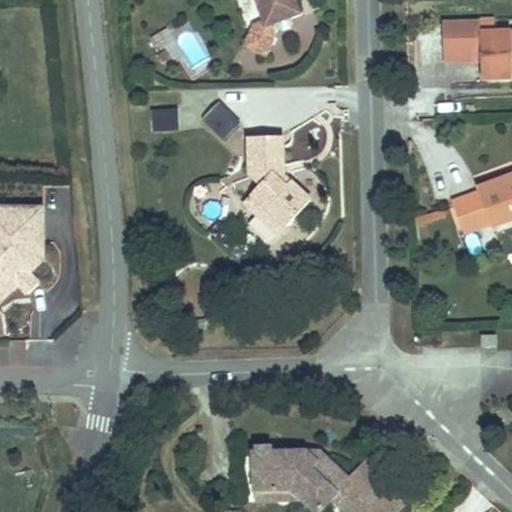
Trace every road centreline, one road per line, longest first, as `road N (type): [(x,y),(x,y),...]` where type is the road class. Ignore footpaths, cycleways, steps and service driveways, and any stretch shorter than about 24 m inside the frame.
road 1 (residential): [(103,378),(114,318),(108,159),(89,0)]
road 2 (residential): [(378,369),(385,0)]
road 3 (residential): [(378,369),(103,378)]
road 4 (residential): [(511,491),(378,369)]
road 5 (residential): [(72,511),(103,378)]
road 6 (residential): [(511,363),(378,369)]
